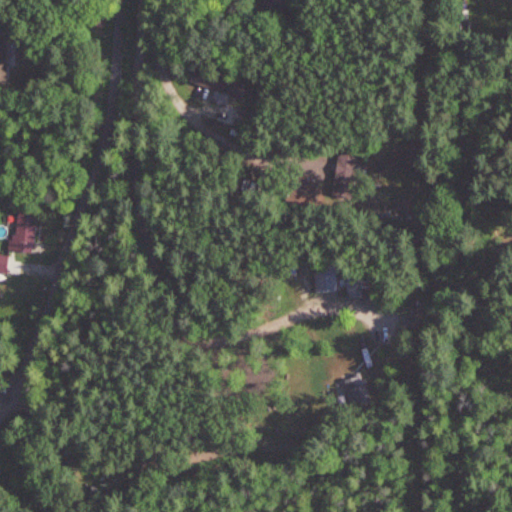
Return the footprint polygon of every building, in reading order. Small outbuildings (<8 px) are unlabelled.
[(262,0),(259,8),(283,16),(288,0),(262,0)] [(0,43),(0,83),(10,83),(9,43),(0,43)] [(190,82),(244,99),(247,88),(194,71),(190,82)] [(361,149),(341,146),(334,197),(354,200),(361,149)] [(298,197),(319,197),(318,181),(298,181),(298,197)] [(40,211),(20,208),(15,251),(36,253),(40,211)] [(0,273),(10,273),(10,255),(0,255),(0,273)] [(348,299),(364,298),(363,284),(348,285),(348,299)] [(347,378),(352,406),(372,402),(367,374),(347,378)]
